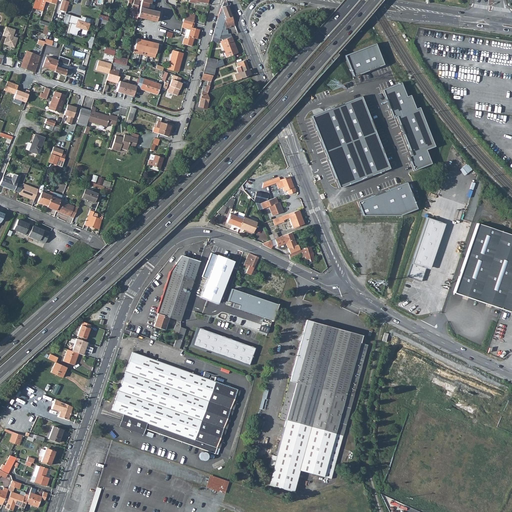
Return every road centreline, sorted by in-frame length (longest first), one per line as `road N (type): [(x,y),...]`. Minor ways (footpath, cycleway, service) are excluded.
road 1 (trunk): [(0,373),(231,157),(372,0)]
road 2 (trunk): [(351,0),(205,161),(0,352)]
road 3 (tertiary): [(249,46),(346,282)]
road 4 (residential): [(137,284),(165,247),(196,230),(325,282),(346,282)]
road 5 (residential): [(56,511),(137,284)]
road 6 (residential): [(182,120),(0,67)]
road 7 (tertiary): [(346,282),(384,310),(511,374)]
road 8 (residential): [(137,284),(98,243),(0,200)]
road 9 (residential): [(182,120),(217,0)]
